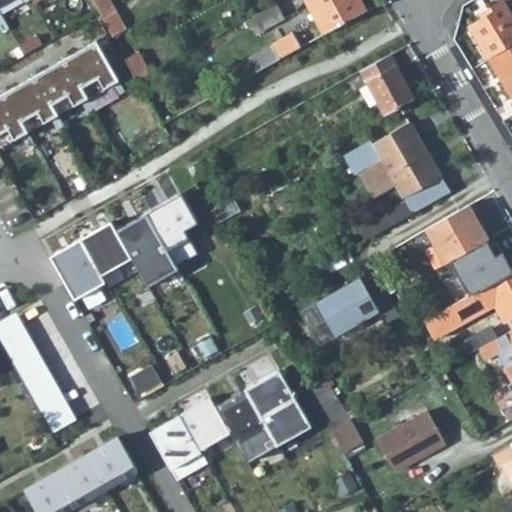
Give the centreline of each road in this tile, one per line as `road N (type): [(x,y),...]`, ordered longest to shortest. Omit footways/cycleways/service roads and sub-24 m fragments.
road 1 (residential): [(5,261),(47,284),(175,511)]
road 2 (residential): [(412,4),(511,176)]
